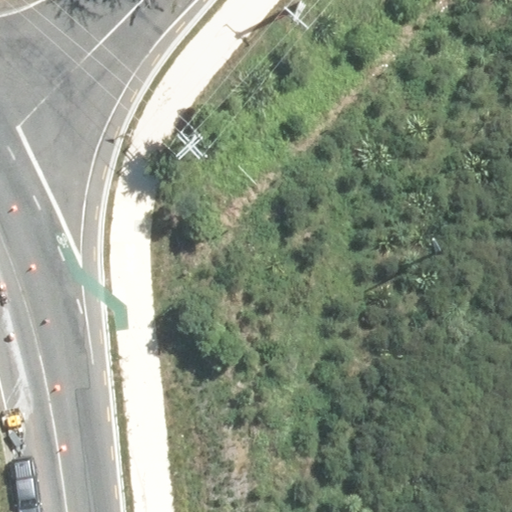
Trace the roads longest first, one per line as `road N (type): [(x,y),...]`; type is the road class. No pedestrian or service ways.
road 1 (tertiary): [(65,511),(49,385),(0,210)]
road 2 (unclassified): [(135,0),(0,136)]
